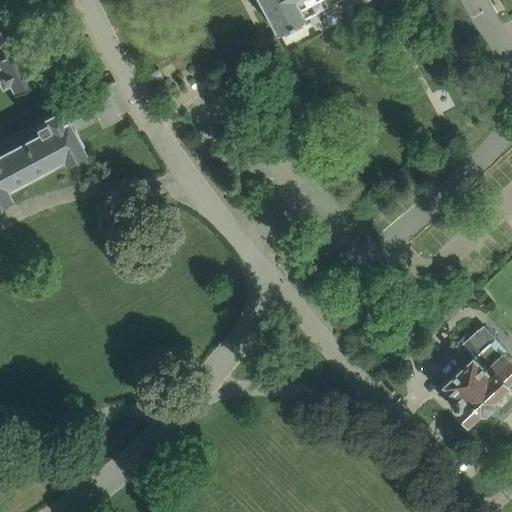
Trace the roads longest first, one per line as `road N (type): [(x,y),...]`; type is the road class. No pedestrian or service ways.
road 1 (residential): [(204,197),(87,0)]
road 2 (residential): [(204,197),(132,184),(85,189),(0,226)]
road 3 (residential): [(195,396),(247,388),(307,392),(395,427)]
road 4 (residential): [(395,427),(263,277)]
road 5 (residential): [(0,412),(80,418),(191,401)]
road 6 (residential): [(62,511),(191,401)]
road 7 (residential): [(195,396),(258,319),(263,277)]
road 8 (residential): [(483,511),(395,427)]
